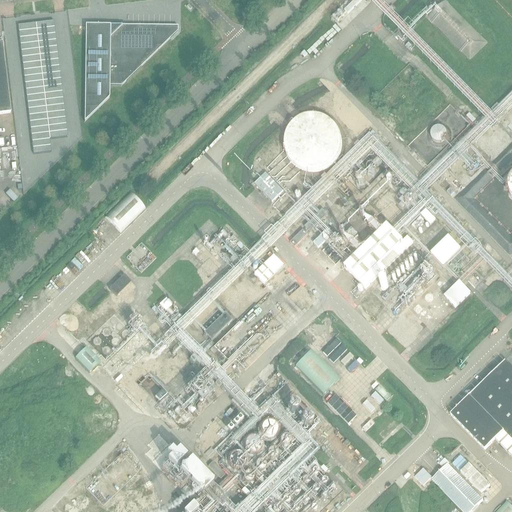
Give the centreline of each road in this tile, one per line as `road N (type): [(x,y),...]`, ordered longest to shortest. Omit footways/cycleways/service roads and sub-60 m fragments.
road 1 (residential): [(0,284),(241,45)]
road 2 (unknown): [(383,137),(282,230)]
